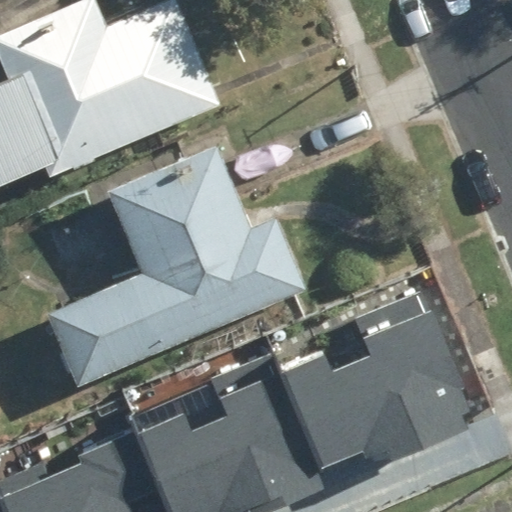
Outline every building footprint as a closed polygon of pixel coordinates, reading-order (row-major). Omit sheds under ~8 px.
[(219,103),(175,0),(151,0),(107,18),(99,0),(69,0),(0,29),(0,40),(13,72),(0,77),(0,179),(47,160),(52,173),(219,103)] [(249,216),(214,139),(110,186),(146,267),(52,308),(85,382),(304,285),(270,207),(249,216)] [(454,417),(412,305),(276,355),(317,467),(454,417)] [(208,511),(291,481),(252,376),(130,421),(164,511),(208,511)] [(138,511),(104,435),(0,480),(0,511),(138,511)]
